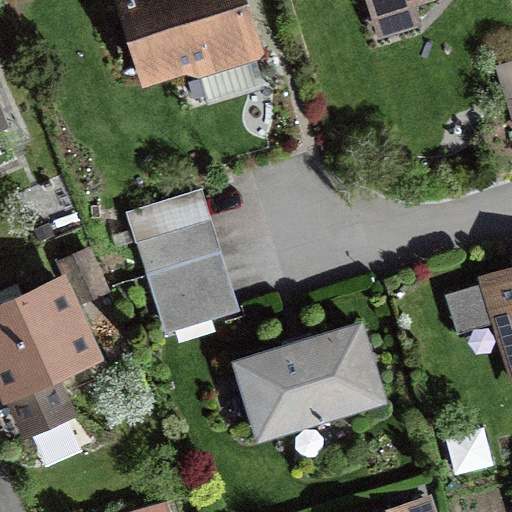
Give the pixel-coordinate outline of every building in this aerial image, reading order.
[(121,0),(147,87),(256,56),(241,2),(240,0),(121,0)] [(511,127),(511,61),(494,67),(511,127)] [(0,136),(12,131),(0,103),(0,136)] [(127,205),(145,268),(222,246),(203,182),(127,205)] [(97,292),(75,246),(54,255),(60,268),(0,295),(0,380),(6,393),(0,395),(0,404),(12,432),(21,428),(23,433),(77,408),(59,369),(100,349),(78,301),(97,292)] [(163,328),(239,306),(222,246),(145,268),(163,328)] [(511,276),(496,282),(511,334),(511,276)] [(251,415),(257,432),(387,391),(361,310),(231,351),(240,378),(221,384),(232,421),(251,415)] [(200,366),(205,359),(201,352),(192,352),(188,359),(192,366),(200,366)] [(182,383),(190,381),(193,373),(187,367),(179,369),(177,377),(182,383)] [(171,511),(167,496),(108,511),(171,511)] [(430,511),(427,499),(388,511),(387,511),(430,511)]
